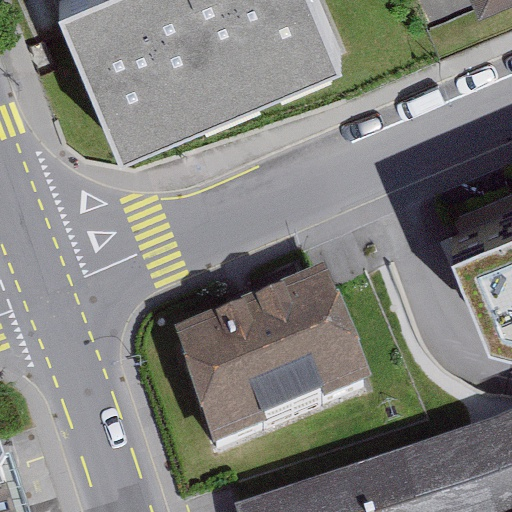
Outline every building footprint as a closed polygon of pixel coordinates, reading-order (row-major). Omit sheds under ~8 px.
[(320,0),(61,0),(71,28),(121,145),(343,55),(320,0)] [(511,0),(472,0),(478,13),(511,0)] [(511,203),(448,230),(489,330),(511,333),(511,203)] [(366,395),(327,292),(171,351),(210,454),(366,395)] [(511,511),(511,435),(268,511),(511,511)] [(15,511),(0,463),(0,511),(15,511)]
